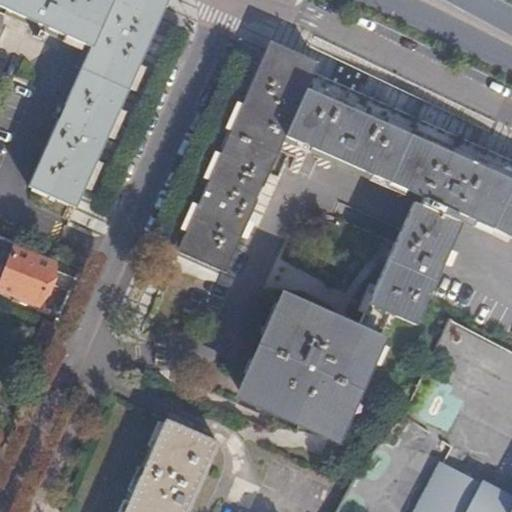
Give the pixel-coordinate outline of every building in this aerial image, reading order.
[(0,0),(0,13),(87,51),(28,190),(75,212),(160,19),(127,4),(116,0),(109,0),(109,2),(103,0),(0,0)] [(129,0),(127,4),(160,19),(167,3),(159,0),(129,0)] [(511,165),(437,129),(314,71),(316,66),(267,43),(257,66),(286,77),(453,150),(511,176),(511,165)] [(257,66),(174,257),(223,278),(280,144),(407,200),(457,221),(472,228),(507,246),(511,248),(511,176),(453,150),(286,77),(257,66)] [(457,221),(407,200),(389,242),(439,263),(457,221)] [(439,263),(389,242),(350,332),(281,302),(239,400),(332,440),(385,317),(410,327),(439,263)] [(55,265),(15,249),(0,283),(0,289),(39,305),(55,265)] [(511,351),(447,321),(435,347),(511,382),(511,351)] [(189,511),(217,451),(165,427),(125,511),(189,511)] [(511,511),(511,501),(441,465),(415,511),(511,511)]
